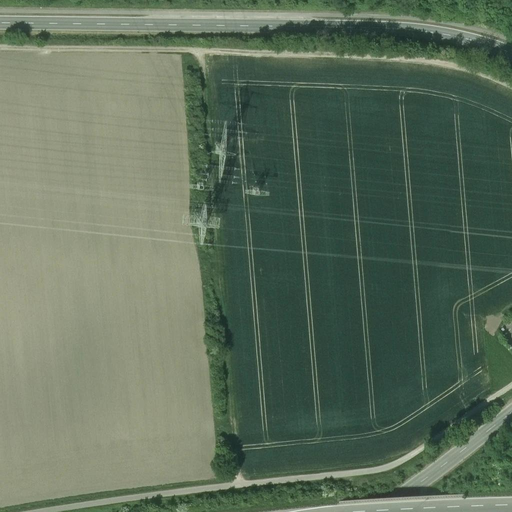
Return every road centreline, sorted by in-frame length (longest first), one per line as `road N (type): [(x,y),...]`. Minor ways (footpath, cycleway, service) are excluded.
road 1 (track): [(511,86),(452,62),(375,55),(0,48)]
road 2 (secondary): [(0,24),(413,30),(511,54)]
road 3 (track): [(47,511),(349,473)]
road 4 (track): [(217,243),(200,50)]
road 5 (track): [(349,473),(400,461),(511,385)]
road 6 (track): [(236,484),(221,302)]
road 7 (secondary): [(511,413),(383,511)]
